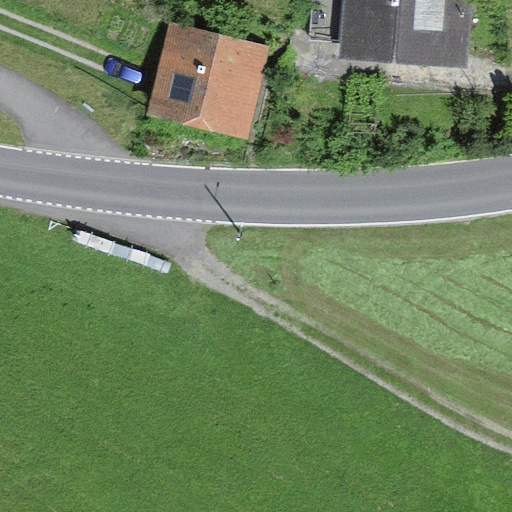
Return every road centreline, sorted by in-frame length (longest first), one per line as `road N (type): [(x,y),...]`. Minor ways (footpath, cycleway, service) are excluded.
road 1 (tertiary): [(0,171),(276,202),(511,182)]
road 2 (track): [(155,192),(216,274),(511,442)]
